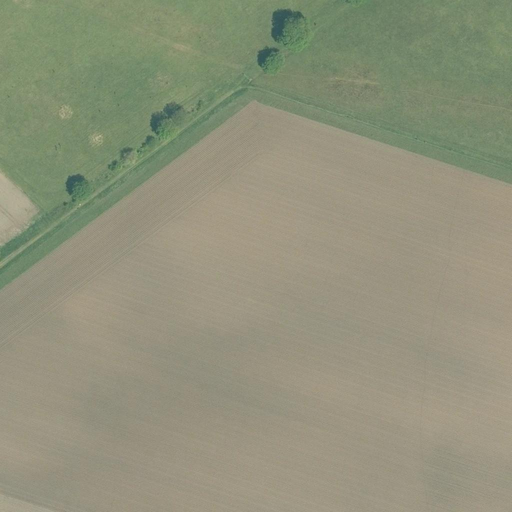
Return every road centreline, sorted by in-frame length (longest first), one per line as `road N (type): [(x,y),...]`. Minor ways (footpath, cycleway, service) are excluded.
road 1 (track): [(0,264),(249,77)]
road 2 (track): [(249,77),(354,0)]
